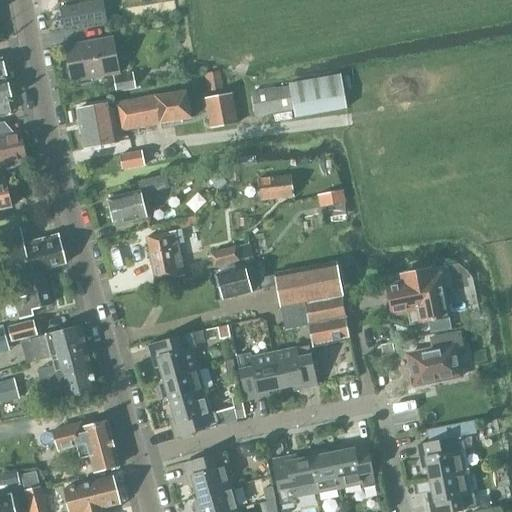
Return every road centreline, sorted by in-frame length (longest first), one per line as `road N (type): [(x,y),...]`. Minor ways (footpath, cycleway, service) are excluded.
road 1 (tertiary): [(136,458),(41,103),(22,0)]
road 2 (residential): [(400,511),(379,401),(136,458)]
